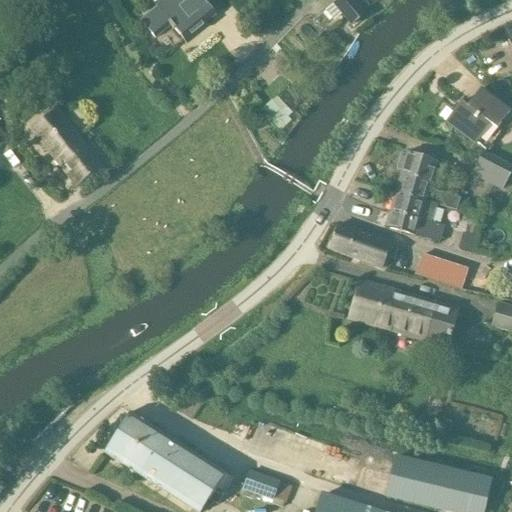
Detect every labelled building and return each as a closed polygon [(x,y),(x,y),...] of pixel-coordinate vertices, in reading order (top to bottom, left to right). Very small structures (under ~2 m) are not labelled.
[(157,0),(153,4),(156,8),(140,20),(153,37),(170,24),(185,43),(207,25),(206,24),(216,16),(201,0),(157,0)] [(366,14),(353,0),(336,0),(331,4),(350,27),(366,14)] [(460,104),(453,113),(445,124),(474,146),(490,126),(496,131),(509,113),(480,91),(466,109),(460,104)] [(276,97),(260,111),(279,132),(290,122),(287,118),(291,114),(276,97)] [(57,108),(51,113),(29,130),(74,188),(102,166),(57,108)] [(0,147),(9,141),(0,129),(0,147)] [(483,154),(474,173),(490,181),(500,161),(484,153),(483,154)] [(402,171),(395,194),(436,206),(456,212),(459,199),(437,193),(443,173),(434,170),(436,163),(407,154),(406,157),(400,155),(396,169),(402,171)] [(395,194),(390,211),(431,224),(436,206),(395,194)] [(444,228),(431,224),(390,211),(385,229),(414,237),(439,245),(444,228)] [(463,215),(461,225),(467,226),(477,228),(479,219),(463,215)] [(381,269),(383,266),(390,244),(338,225),(329,250),(381,269)] [(463,235),(457,251),(471,255),(476,239),(463,235)] [(417,278),(436,284),(460,291),(466,270),(424,257),(417,278)] [(347,321),(447,349),(458,310),(358,282),(347,321)] [(511,308),(498,304),(491,327),(511,333),(511,308)] [(193,511),(200,511),(225,475),(129,414),(103,455),(193,511)] [(396,459),(388,493),(471,511),(482,511),(491,480),(396,459)] [(250,472),(243,491),(258,496),(256,503),(270,507),(272,501),(279,482),(250,472)] [(371,511),(321,496),(315,511),(371,511)]
